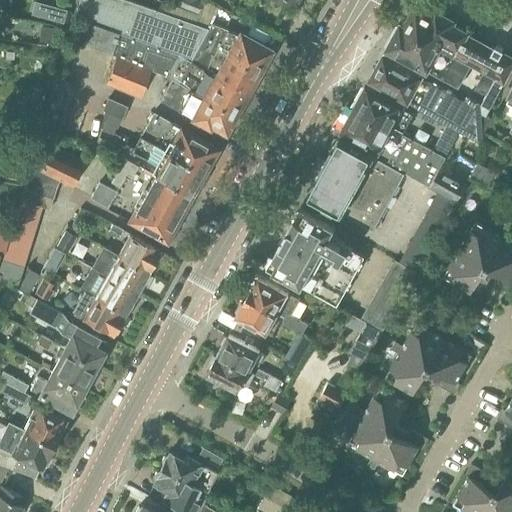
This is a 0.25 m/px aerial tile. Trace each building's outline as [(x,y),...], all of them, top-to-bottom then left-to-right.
[(233,83),(249,91),(272,50),(252,39),(252,41),(239,34),(212,24),(218,8),(204,0),(203,1),(199,0),(182,0),(179,7),(167,3),(163,14),(120,0),(80,0),(73,21),(85,25),(85,23),(119,34),(152,45),(172,52),(232,86),(233,83)] [(67,9),(54,6),(50,19),(63,22),(67,9)] [(484,71),(496,77),(505,82),(511,68),(511,55),(503,51),(504,49),(496,45),(494,48),(467,33),(467,32),(455,25),(457,22),(440,13),(439,14),(427,8),(426,11),(423,9),(417,8),(415,11),(413,10),(405,26),(404,27),(455,55),(468,62),(471,63),(471,64),(484,71)] [(111,55),(119,34),(85,23),(85,25),(78,43),(111,55)] [(389,48),(460,84),(471,64),(471,63),(468,62),(455,55),(404,27),(405,26),(401,24),(389,48)] [(237,112),(249,91),(233,83),(232,86),(172,52),(152,45),(148,56),(158,59),(153,68),(172,79),(193,91),(220,106),(222,103),(237,112)] [(405,102),(447,124),(460,131),(484,144),(483,130),(482,113),(481,104),(467,96),(465,100),(385,55),(372,78),(407,98),(405,102)] [(152,70),(116,56),(105,83),(141,97),(152,70)] [(496,77),(484,71),(475,89),(486,95),(487,96),(496,77)] [(481,104),(482,113),(486,116),(487,114),(505,82),(496,77),(487,96),(486,95),(481,104)] [(226,133),(237,112),(222,103),(220,106),(193,91),(172,79),(160,100),(182,112),(181,112),(209,128),(211,125),(226,133)] [(58,86),(53,103),(67,107),(68,107),(73,90),(58,86)] [(353,107),(403,134),(414,113),(364,86),(353,107)] [(102,110),(122,119),(128,106),(108,97),(102,110)] [(53,103),(51,102),(44,126),(60,130),(67,107),(53,103)] [(406,171),(405,173),(431,187),(441,168),(440,168),(447,156),(433,149),(403,134),(353,107),(341,129),(390,156),(388,161),(406,171)] [(141,134),(147,137),(160,145),(205,170),(217,148),(180,127),(181,126),(154,111),(141,134)] [(433,149),(447,156),(460,131),(447,124),(433,149)] [(127,156),(190,191),(193,186),(195,187),(205,170),(160,145),(147,137),(141,134),(134,147),(126,143),(120,153),(127,156)] [(406,171),(388,161),(387,163),(372,155),(373,153),(359,145),(341,134),(307,195),(340,214),(341,211),(374,229),(405,173),(406,171)] [(60,180),(73,187),(83,165),(37,145),(24,190),(53,198),(57,186),(60,180)] [(112,182),(119,186),(121,183),(180,215),(189,198),(187,197),(190,191),(127,156),(112,182)] [(0,165),(0,181),(22,185),(24,169),(0,165)] [(441,168),(431,187),(438,191),(455,201),(467,182),(441,168)] [(166,240),(180,215),(121,183),(119,186),(116,191),(100,182),(91,198),(127,217),(127,218),(166,240)] [(53,198),(24,190),(21,200),(13,224),(4,253),(0,267),(0,280),(17,289),(43,207),(49,209),(53,198)] [(455,201),(438,191),(399,261),(417,271),(455,201)] [(364,256),(330,236),(336,226),(301,207),(268,266),(337,304),(364,256)] [(511,240),(508,238),(511,230),(511,218),(509,217),(500,233),(476,220),(462,244),(454,239),(450,246),(458,251),(445,275),(472,291),(470,295),(479,300),(489,283),(487,281),(495,268),(511,277),(511,240)] [(0,222),(0,252),(4,253),(13,224),(0,222)] [(123,229),(113,223),(108,232),(118,237),(123,229)] [(118,254),(149,271),(160,250),(154,246),(136,236),(130,233),(118,254)] [(63,234),(56,246),(68,253),(75,241),(63,234)] [(60,260),(64,253),(54,247),(50,255),(60,260)] [(137,292),(149,271),(118,254),(106,275),(137,292)] [(394,260),(361,318),(383,330),(416,272),(394,260)] [(28,295),(28,294),(39,274),(29,269),(18,289),(28,295)] [(131,302),(137,292),(106,275),(98,271),(94,278),(102,283),(94,295),(125,313),(126,311),(130,313),(135,304),(131,302)] [(259,274),(248,294),(287,316),(289,312),(292,314),(300,299),(294,296),(295,294),(259,274)] [(35,293),(48,300),(54,290),(50,288),(53,283),(43,277),(35,293)] [(124,315),(125,313),(94,295),(84,290),(72,312),(113,335),(118,325),(123,325),(126,319),(124,315)] [(287,316),(248,294),(237,315),(272,334),(279,322),(283,321),(293,327),(298,317),(292,314),(289,312),(287,316)] [(32,307),(29,312),(55,327),(63,312),(37,298),(32,307)] [(367,361),(381,334),(383,330),(361,318),(352,313),(346,324),(360,332),(350,351),(353,353),(367,361)] [(308,323),(298,317),(293,327),(302,332),(305,328),(308,323)] [(418,322),(404,345),(396,341),(392,348),(401,353),(387,377),(415,392),(426,373),(439,380),(437,383),(455,393),(461,383),(457,381),(473,353),(449,339),(459,323),(451,319),(442,336),(418,322)] [(70,337),(64,349),(96,365),(109,342),(69,320),(61,333),(70,337)] [(229,333),(219,354),(250,370),(255,361),(260,364),(265,354),(260,351),(261,349),(229,333)] [(48,349),(52,341),(41,335),(36,343),(48,349)] [(52,371),(84,387),(96,365),(64,349),(52,371)] [(255,373),(250,370),(219,354),(218,353),(207,374),(227,384),(226,386),(238,392),(243,383),(249,385),(255,373)] [(353,353),(336,386),(348,393),(367,361),(353,353)] [(259,368),(256,374),(267,380),(268,380),(271,374),(259,368)] [(0,376),(0,379),(5,382),(31,396),(33,391),(71,411),(84,387),(52,371),(46,381),(37,376),(30,389),(27,387),(29,384),(3,371),(0,376)] [(271,374),(268,380),(267,380),(265,385),(277,391),(283,380),(271,374)] [(27,404),(31,396),(5,382),(1,390),(27,404)] [(321,417),(330,423),(332,424),(349,394),(348,393),(336,386),(329,382),(313,413),(321,417)] [(351,401),(335,430),(351,439),(349,443),(373,456),(368,464),(376,468),(380,461),(405,474),(420,447),(424,449),(429,439),(430,438),(413,428),(411,431),(397,423),(402,414),(408,403),(381,387),(368,410),(351,401)] [(283,413),(291,400),(280,393),(272,406),(283,413)] [(511,402),(508,410),(503,408),(497,418),(511,426),(511,402)] [(35,405),(23,429),(54,444),(66,420),(35,405)] [(321,439),(330,423),(321,417),(311,433),(321,439)] [(0,465),(11,469),(17,456),(42,469),(54,444),(23,429),(13,424),(8,437),(8,440),(16,444),(11,453),(0,447),(0,465)] [(161,467),(200,488),(200,487),(207,491),(217,471),(201,463),(202,462),(185,453),(182,459),(169,452),(161,467)] [(487,475),(489,473),(471,463),(466,473),(470,476),(455,502),(472,511),(511,511),(511,464),(501,483),(487,475)] [(195,497),(200,488),(161,467),(153,483),(166,490),(164,494),(195,509),(193,511),(218,511),(207,506),(208,505),(200,501),(200,500),(195,497)] [(282,511),(291,495),(269,484),(255,511),(282,511)] [(0,511),(20,511),(24,505),(20,504),(24,496),(2,486),(0,490),(0,511)]
